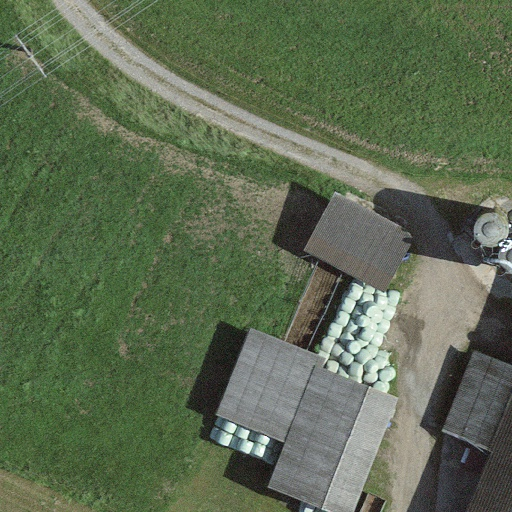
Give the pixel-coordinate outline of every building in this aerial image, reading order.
[(412,230),(336,191),(309,245),(323,252),(344,263),(385,284),(412,230)] [(498,217),(493,215),(488,215),(483,216),(479,219),(475,223),(474,228),(474,233),(476,238),(479,242),(483,244),(488,245),(493,245),(497,243),(501,240),(504,235),(505,230),(504,225),(501,221),(498,217)] [(511,241),(509,243),(505,245),(502,249),(500,254),(500,259),(502,264),(505,268),(509,271),(511,271),(511,241)] [(318,362),(322,352),(307,346),(285,337),(250,323),(215,409),(285,437),(267,483),(339,511),(349,511),(397,394),(318,362)] [(511,511),(511,370),(473,355),(441,435),(490,455),(467,511),(511,511)]
